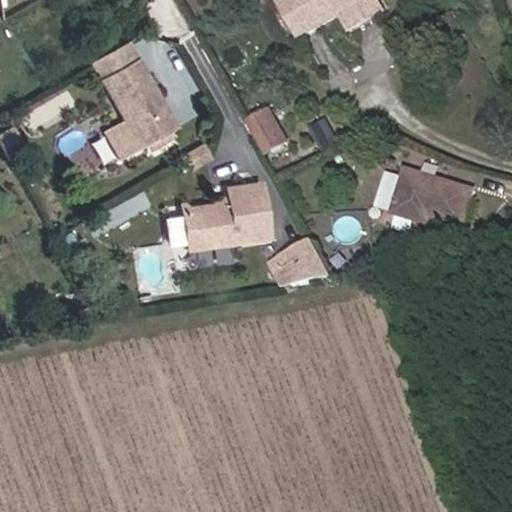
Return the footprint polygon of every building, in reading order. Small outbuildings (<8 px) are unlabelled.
[(322,14),(344,0),(267,0),(266,1),(287,35),(322,14)] [(344,0),(322,14),(330,28),(364,8),(359,0),(344,0)] [(108,42),(74,60),(108,119),(89,130),(104,156),(155,126),(108,42)] [(235,125),(251,154),(273,143),(257,113),(235,125)] [(411,224),(456,234),(465,195),(393,178),(381,223),(410,230),(411,224)] [(95,234),(154,206),(145,188),(86,216),(95,234)] [(174,214),(179,253),(258,240),(248,189),(220,194),(223,205),(174,214)] [(324,285),(300,242),(267,260),(285,292),(324,285)] [(285,292),(267,260),(258,265),(274,294),(285,292)]
